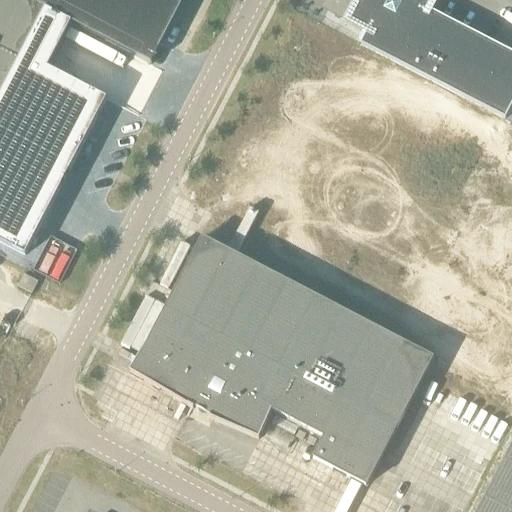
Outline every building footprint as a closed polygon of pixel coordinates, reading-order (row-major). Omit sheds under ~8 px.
[(0,0),(0,243),(25,256),(106,99),(47,68),(71,23),(60,17),(45,10),(25,0),(0,0)] [(25,0),(45,10),(60,17),(71,23),(150,64),(183,0),(25,0)] [(504,119),(511,104),(511,53),(426,9),(430,0),(361,0),(351,21),(368,30),(360,45),(504,119)] [(209,417),(208,418),(258,440),(271,411),(322,438),(312,459),(366,487),(423,378),(433,359),(201,238),(153,331),(153,332),(129,372),(192,410),(193,410),(194,409),(209,417)] [(31,294),(37,282),(23,275),(17,287),(31,294)] [(511,511),(511,446),(491,486),(477,511),(511,511)]
